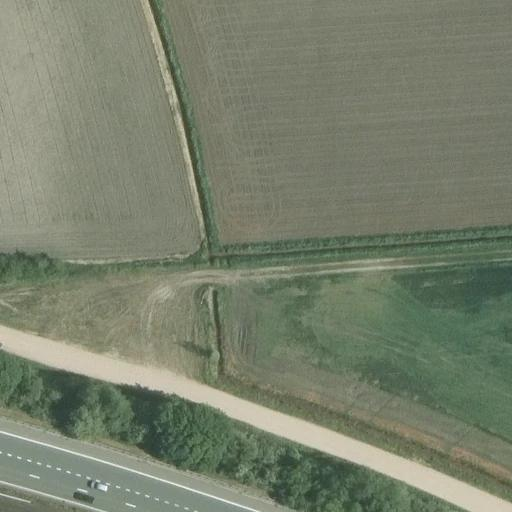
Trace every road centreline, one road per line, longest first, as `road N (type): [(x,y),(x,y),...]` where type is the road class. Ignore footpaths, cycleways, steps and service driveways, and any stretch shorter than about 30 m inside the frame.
road 1 (track): [(0,337),(345,448),(502,511)]
road 2 (motorway): [(149,511),(0,467)]
